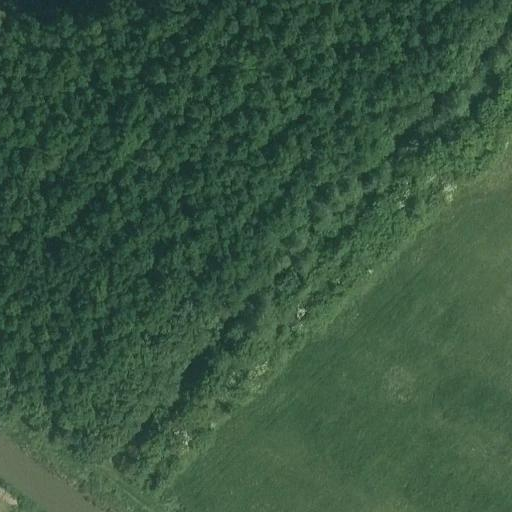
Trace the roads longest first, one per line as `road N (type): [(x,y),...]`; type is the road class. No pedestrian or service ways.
road 1 (track): [(107,474),(511,5)]
road 2 (track): [(0,404),(107,474)]
